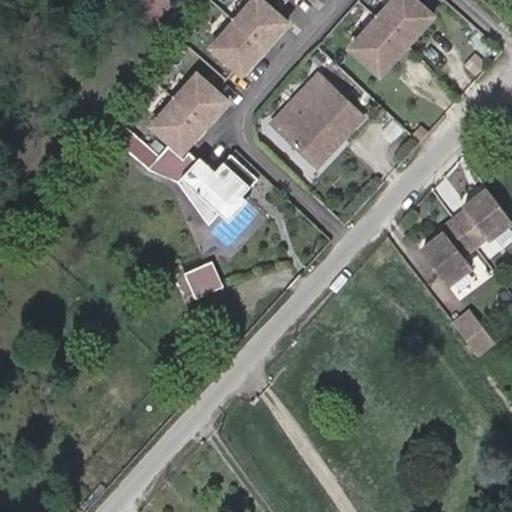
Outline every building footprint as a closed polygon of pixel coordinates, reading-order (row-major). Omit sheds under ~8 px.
[(257,0),(211,51),(240,77),(287,27),(257,0)] [(401,0),(360,44),(388,71),(443,14),(428,0),(401,0)] [(200,70),(154,121),(183,148),(230,97),(200,70)] [(342,95),(328,81),(296,115),(310,130),(342,95)] [(325,173),(372,125),(342,95),(310,130),(296,115),(280,131),(325,173)] [(165,147),(143,171),(175,184),(206,227),(217,215),(227,224),(245,203),(240,198),(255,181),(228,156),(213,173),(197,160),(195,162),(186,154),(180,160),(165,147)] [(447,239),(423,256),(448,288),(471,270),(466,262),(489,244),(492,247),(511,231),(511,224),(489,195),(466,213),(468,216),(444,235),(447,239)] [(215,259),(187,270),(197,295),(225,284),(215,259)] [(477,308),(459,317),(477,353),(495,344),(477,308)]
